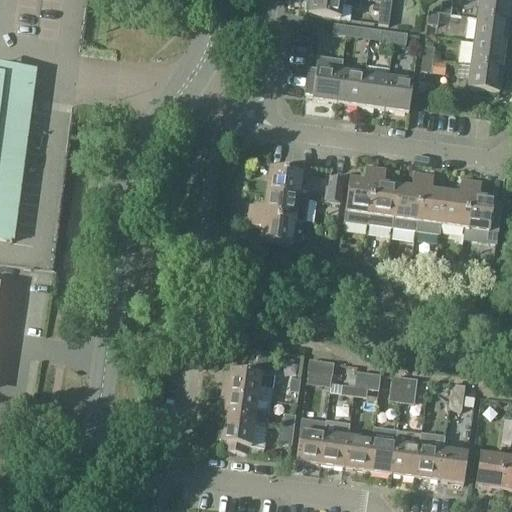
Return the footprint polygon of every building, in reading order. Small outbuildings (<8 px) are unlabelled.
[(351,0),(310,0),(310,3),(306,4),(305,14),(309,15),(309,18),(340,22),(341,11),(350,12),(351,0)] [(479,0),(477,21),(507,25),(511,2),(494,0),(479,0)] [(381,3),(378,27),(388,28),(391,5),(381,3)] [(441,4),(440,16),(450,18),(452,5),(441,4)] [(427,27),(437,29),(439,16),(428,15),(427,27)] [(477,21),(473,45),(504,50),(507,25),(477,21)] [(333,38),(344,39),(345,29),(334,27),(333,38)] [(359,31),(345,29),(344,39),(358,41),(359,31)] [(380,44),(392,46),(393,35),(381,34),(380,44)] [(407,37),(393,35),(392,46),(405,48),(407,37)] [(473,45),(470,70),(501,74),(504,50),(473,45)] [(424,50),(422,63),(432,65),(434,51),(424,50)] [(311,103),(335,106),(341,64),(317,60),(316,72),(308,71),(305,97),(312,98),(311,103)] [(432,65),(422,63),(420,75),(431,77),(432,65)] [(335,106),(359,110),(363,79),(341,76),(342,64),(341,64),(335,106)] [(431,77),(444,79),(445,67),(432,65),(431,77)] [(366,70),(365,79),(363,79),(359,110),(382,113),(387,82),(387,72),(366,70)] [(498,98),(501,74),(470,70),(467,93),(498,98)] [(0,243),(10,245),(32,82),(31,82),(31,84),(0,80),(0,243)] [(412,86),(387,82),(382,113),(408,117),(412,86)] [(269,172),(266,197),(299,201),(301,185),(306,186),(308,172),(276,167),(275,173),(269,172)] [(343,225),(368,229),(375,173),(366,171),(364,185),(350,184),(343,225)] [(386,174),(375,173),(368,229),(391,232),(398,190),(384,188),(386,174)] [(391,232),(415,235),(423,179),(413,178),(411,192),(398,190),(391,232)] [(433,180),(423,179),(415,235),(438,239),(440,228),(444,196),(432,195),(433,180)] [(327,205),(340,207),(343,183),(330,181),(327,205)] [(440,228),(464,232),(471,185),(461,184),(459,198),(444,196),(440,228)] [(481,187),(471,185),(464,232),(489,235),(494,203),(479,201),(481,187)] [(248,218),(295,225),(305,227),(308,203),(299,201),(266,197),(264,210),(250,208),(248,218)] [(292,250),(295,225),(248,218),(247,228),(261,230),(259,245),(292,250)] [(409,268),(409,267),(410,259),(403,259),(401,261),(400,266),(400,267),(409,268)] [(458,275),(469,277),(470,276),(471,264),(460,262),(459,264),(458,274),(458,275)] [(425,270),(425,271),(434,273),(434,271),(435,263),(431,263),(426,267),(425,270)] [(434,271),(443,272),(444,264),(435,263),(434,271)] [(258,355),(256,368),(256,369),(272,371),(272,370),(274,357),(258,355)] [(308,364),(306,376),(331,380),(333,367),(308,364)] [(220,397),(257,401),(258,391),(272,392),(273,380),(229,374),(228,384),(222,383),(220,397)] [(354,391),(366,392),(366,394),(373,395),(375,378),(356,376),(354,391)] [(391,381),(388,405),(399,406),(402,383),(391,381)] [(288,395),(298,396),(299,384),(290,382),(288,395)] [(416,384),(402,383),(399,406),(413,408),(416,384)] [(450,388),(448,404),(447,413),(460,415),(464,390),(450,388)] [(352,400),(353,391),(341,389),(340,398),(352,400)] [(257,401),(220,397),(218,412),(224,413),(223,421),(253,425),(253,427),(266,429),(268,417),(255,415),(257,401)] [(285,418),(284,429),(293,431),(294,419),(285,418)] [(253,427),(253,425),(223,421),(219,447),(224,447),(223,455),(245,458),(246,450),(250,451),(253,427)] [(318,469),(322,438),(324,426),(300,423),(294,466),(318,469)] [(511,433),(511,423),(503,423),(501,435),(511,437),(511,433)] [(342,472),(346,441),(348,428),(339,427),(337,440),(322,438),(318,469),(342,472)] [(291,444),(293,431),(284,429),(282,443),(291,444)] [(394,448),(393,448),(389,478),(414,482),(419,437),(396,434),(394,448)] [(510,449),(511,437),(501,435),(499,448),(510,449)] [(444,440),(419,437),(414,482),(437,485),(442,454),(444,440)] [(342,472),(366,475),(370,444),(346,441),(342,472)] [(366,475),(389,478),(393,448),(370,444),(366,475)] [(466,457),(442,454),(437,485),(462,488),(466,457)] [(474,490),(498,493),(502,462),(478,459),(474,490)] [(511,463),(502,462),(498,493),(511,495),(511,463)]
